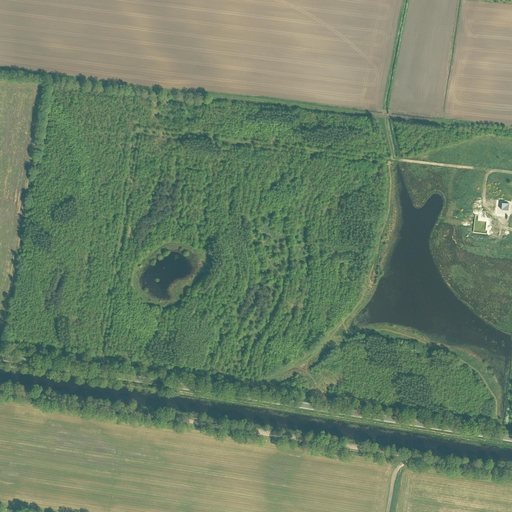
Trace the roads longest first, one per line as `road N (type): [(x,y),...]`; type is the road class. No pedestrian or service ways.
road 1 (tertiary): [(511,438),(0,356)]
road 2 (track): [(511,471),(0,390)]
road 3 (track): [(466,125),(0,70)]
road 4 (track): [(443,122),(462,0)]
road 5 (track): [(511,173),(390,158)]
